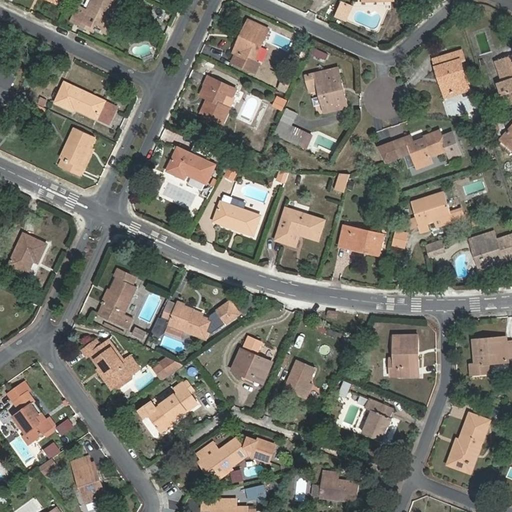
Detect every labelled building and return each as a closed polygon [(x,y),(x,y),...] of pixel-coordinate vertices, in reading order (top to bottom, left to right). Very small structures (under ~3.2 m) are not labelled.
[(112,12),(117,0),(91,0),(87,9),(77,5),(70,21),(79,25),(81,21),(94,27),(101,30),(107,18),(110,11),(112,12)] [(353,6),(341,0),(335,14),(346,20),(353,6)] [(113,21),(107,18),(101,30),(107,33),(113,21)] [(247,20),(240,36),(243,37),(235,54),(231,63),(254,73),(258,63),(254,61),(269,30),(247,20)] [(92,31),(94,27),(81,21),(79,25),(92,31)] [(240,36),(233,53),(235,54),(243,37),(240,36)] [(24,57),(27,50),(19,46),(15,53),(24,57)] [(325,61),(328,53),(312,47),(310,54),(325,61)] [(443,76),(449,96),(470,90),(461,60),(465,59),(462,49),(433,59),(438,78),(443,76)] [(511,55),(495,61),(502,81),(498,82),(504,103),(511,99),(511,55)] [(314,73),(316,81),(324,113),(347,107),(337,67),(314,73)] [(0,98),(3,100),(13,78),(0,72),(0,98)] [(308,83),(316,81),(314,73),(306,75),(308,83)] [(232,98),(236,89),(206,76),(203,84),(204,84),(199,95),(206,98),(200,112),(222,123),(229,108),(220,104),(225,94),(232,98)] [(444,97),(449,96),(443,76),(438,78),(444,97)] [(285,90),(290,81),(284,78),(279,87),(285,90)] [(102,106),(105,101),(63,82),(54,102),(73,111),(74,108),(109,124),(114,112),(102,106)] [(280,109),(284,101),(276,97),(272,105),(280,109)] [(116,107),(105,101),(102,106),(114,112),(116,107)] [(42,115),(45,108),(34,102),(30,110),(42,115)] [(305,133),(280,121),(274,134),(304,148),(305,144),(301,141),(305,133)] [(386,131),(389,139),(405,132),(401,124),(386,131)] [(511,126),(501,139),(511,148),(511,126)] [(80,165),(88,148),(93,137),(73,127),(60,156),(62,157),(67,160),(64,167),(80,174),(84,167),(80,165)] [(414,143),(412,140),(411,136),(392,143),(397,157),(412,152),(418,168),(432,162),(430,156),(447,150),(440,130),(420,137),(421,140),(414,143)] [(310,135),(305,133),(301,141),(305,144),(310,135)] [(215,164),(177,147),(166,170),(184,178),(186,174),(206,183),(215,164)] [(91,150),(88,148),(80,165),(84,167),(91,150)] [(224,164),(228,157),(222,154),(218,161),(224,164)] [(59,164),(64,167),(67,160),(62,157),(59,164)] [(232,179),(239,167),(232,163),(225,175),(232,179)] [(288,173),(281,170),(278,180),(285,182),(288,173)] [(350,174),(339,173),(334,189),(344,192),(350,174)] [(444,192),(411,202),(416,217),(408,220),(410,228),(418,226),(418,225),(416,220),(425,217),(427,223),(435,220),(437,226),(464,218),(461,209),(451,212),(444,192)] [(238,226),(237,230),(253,235),(260,215),(219,201),(216,212),(224,215),(222,221),(238,226)] [(295,233),(300,235),(319,241),(325,220),(285,207),(282,215),(290,218),(287,228),(279,225),(274,239),(291,244),(295,233)] [(213,221),(237,230),(238,226),(222,221),(224,215),(216,212),(213,221)] [(418,226),(420,233),(429,230),(427,223),(425,217),(416,220),(418,225),(418,226)] [(371,249),(370,253),(380,255),(384,234),(345,225),(340,246),(361,251),(362,247),(371,249)] [(396,230),(394,237),(407,240),(409,233),(396,230)] [(479,245),(486,268),(511,260),(511,234),(497,239),(495,231),(471,239),(473,247),(479,245)] [(296,246),(300,235),(295,233),(291,244),(296,246)] [(47,245),(23,234),(9,265),(27,273),(33,260),(38,263),(47,245)] [(405,248),(407,240),(394,237),(392,245),(405,248)] [(441,239),(426,244),(430,255),(444,251),(441,239)] [(480,270),(486,268),(479,245),(473,247),(480,270)] [(116,278),(131,286),(135,278),(117,269),(113,277),(116,278)] [(136,288),(131,286),(116,278),(110,290),(103,304),(99,314),(128,328),(133,319),(123,314),(136,288)] [(101,302),(103,304),(110,290),(108,288),(101,302)] [(239,315),(230,302),(217,311),(219,314),(214,317),(216,322),(212,327),(215,331),(239,315)] [(193,310),(177,304),(170,322),(179,325),(178,328),(206,338),(212,321),(192,313),(193,310)] [(338,311),(329,310),(328,317),(337,319),(338,311)] [(143,339),(146,333),(136,327),(133,334),(143,339)] [(400,367),(400,376),(419,376),(419,335),(394,336),(395,359),(395,367),(400,367)] [(246,370),(265,378),(273,361),(256,354),(262,342),(249,337),(234,370),(244,375),(246,370)] [(89,354),(100,346),(95,339),(81,350),(86,356),(89,354)] [(485,344),(485,339),(474,340),(476,364),(471,365),(471,375),(486,374),(485,364),(491,363),(508,362),(508,355),(507,342),(485,344)] [(109,340),(100,346),(89,354),(110,384),(130,369),(134,374),(141,369),(131,355),(123,360),(109,340)] [(391,376),(400,376),(400,367),(395,367),(395,359),(391,359),(391,376)] [(304,397),(310,383),(316,368),(298,360),(285,389),(304,397)] [(165,368),(170,375),(184,365),(175,361),(165,368)] [(114,389),(134,374),(130,369),(110,384),(114,389)] [(263,383),(265,378),(246,370),(244,375),(263,383)] [(342,380),(338,395),(347,397),(351,382),(342,380)] [(25,382),(20,385),(26,393),(31,390),(25,382)] [(160,430),(199,404),(184,382),(175,388),(179,393),(157,408),(152,401),(140,410),(145,416),(149,413),(160,430)] [(313,385),(310,383),(304,397),(308,398),(313,385)] [(14,403),(27,394),(26,393),(20,385),(8,393),(14,403)] [(45,420),(27,394),(14,403),(20,411),(13,417),(25,435),(31,443),(44,434),(52,429),(45,420)] [(382,440),(395,409),(371,399),(367,407),(373,410),(364,432),(382,440)] [(112,415),(114,414),(108,407),(102,411),(107,419),(112,415)] [(360,432),(370,411),(364,408),(354,429),(360,432)] [(471,453),(478,456),(491,421),(470,413),(458,446),(455,445),(448,465),(465,471),(471,453)] [(50,417),(45,420),(52,429),(44,434),(46,437),(55,431),(56,425),(50,417)] [(28,445),(31,443),(25,435),(23,436),(28,445)] [(223,473),(232,466),(249,455),(270,462),(276,445),(248,435),(247,439),(242,443),(238,437),(220,450),(215,442),(198,454),(211,472),(219,467),(223,473)] [(44,450),(50,459),(51,458),(60,452),(54,443),(44,450)] [(472,473),(478,456),(471,453),(465,471),(472,473)] [(89,456),(72,461),(86,503),(106,496),(95,462),(91,463),(89,456)] [(39,467),(44,474),(56,465),(51,458),(50,459),(39,467)] [(44,474),(47,477),(59,468),(56,465),(44,474)] [(235,470),(232,466),(223,473),(219,467),(211,472),(207,475),(214,484),(235,470)] [(322,496),(321,497),(357,502),(359,483),(339,480),(340,473),(325,472),(323,485),(322,496)] [(248,488),(251,497),(266,492),(263,483),(248,488)] [(322,496),(323,485),(316,484),(314,495),(322,496)] [(231,500),(213,500),(212,511),(256,511),(257,510),(249,510),(249,506),(231,506),(231,500)]
